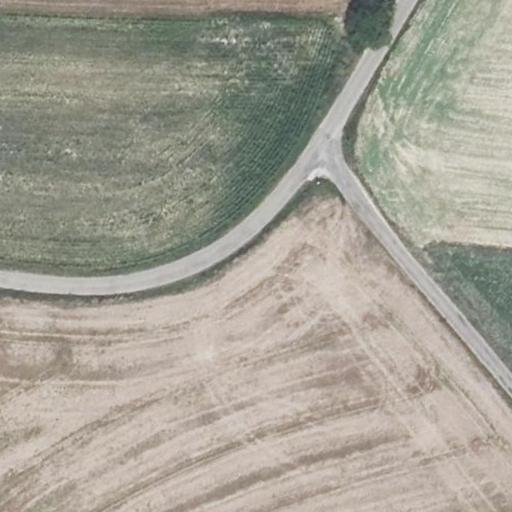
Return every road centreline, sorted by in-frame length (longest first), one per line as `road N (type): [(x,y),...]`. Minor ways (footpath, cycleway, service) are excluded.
road 1 (unclassified): [(326,143),(251,242),(131,286),(0,278)]
road 2 (unclassified): [(326,143),(511,404)]
road 3 (unclassified): [(410,0),(326,143)]
